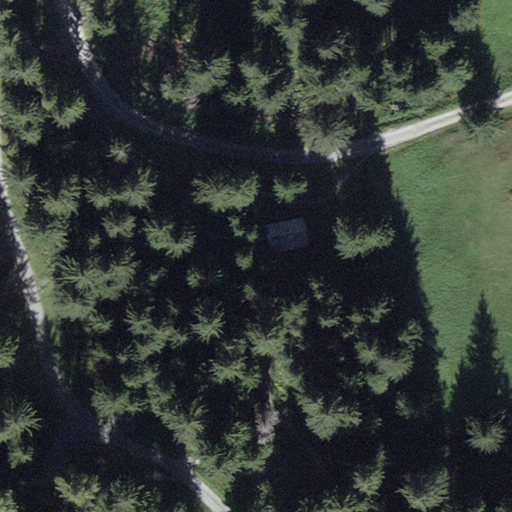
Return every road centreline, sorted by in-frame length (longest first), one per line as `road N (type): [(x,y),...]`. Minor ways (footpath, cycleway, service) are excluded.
road 1 (track): [(511,101),(353,153),(238,153),(135,117),(105,91),(56,0)]
road 2 (track): [(0,183),(61,375),(90,421),(182,473),(228,511)]
